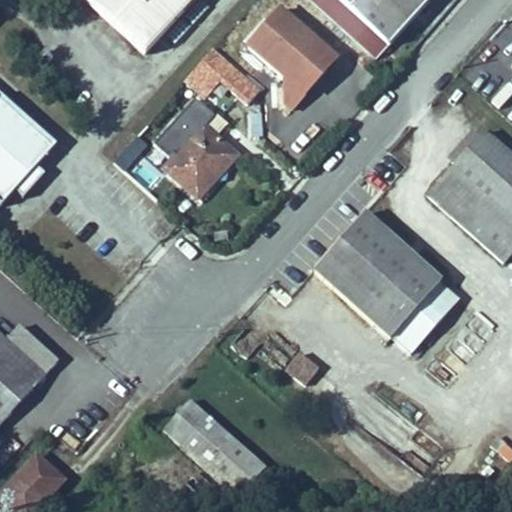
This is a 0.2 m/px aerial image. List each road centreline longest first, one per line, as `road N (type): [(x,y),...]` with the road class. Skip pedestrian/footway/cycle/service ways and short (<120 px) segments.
road 1 (unclassified): [(479,0),(179,336),(148,323)]
road 2 (unknown): [(406,81),(434,126),(412,194),(415,216),(511,303)]
road 3 (unknown): [(218,292),(56,179)]
